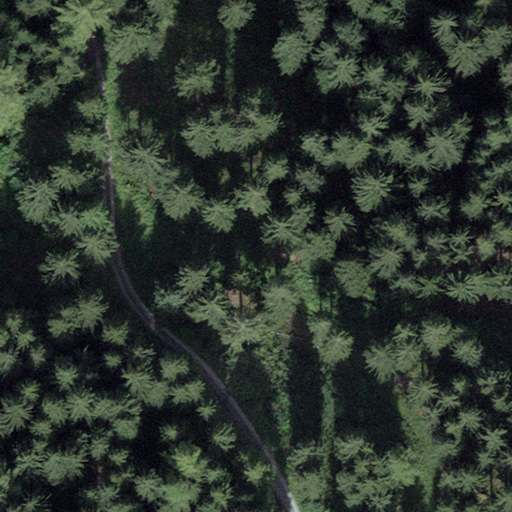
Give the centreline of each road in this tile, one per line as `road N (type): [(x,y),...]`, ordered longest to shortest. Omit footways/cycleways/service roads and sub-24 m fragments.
road 1 (track): [(79,0),(131,298),(163,339),(221,386),(286,511)]
road 2 (track): [(433,511),(430,448),(349,342),(282,279),(197,259),(111,195)]
